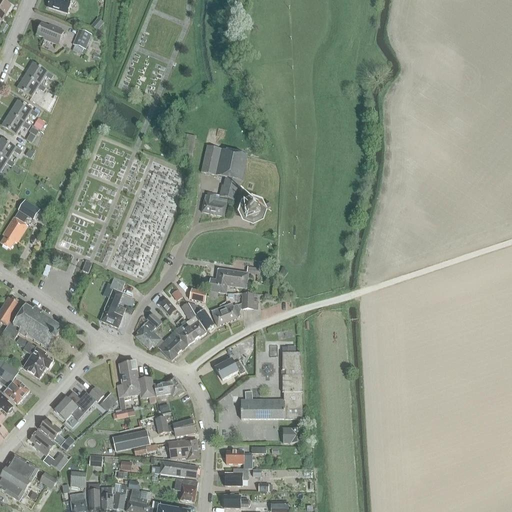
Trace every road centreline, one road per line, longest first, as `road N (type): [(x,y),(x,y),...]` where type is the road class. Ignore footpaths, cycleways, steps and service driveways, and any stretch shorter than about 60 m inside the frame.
road 1 (residential): [(184,376),(262,323),(349,295)]
road 2 (track): [(349,295),(511,242)]
road 3 (residential): [(0,456),(104,340)]
road 4 (residential): [(120,348),(200,227)]
road 5 (residential): [(184,376),(208,414),(204,511)]
road 6 (residential): [(104,340),(0,272)]
